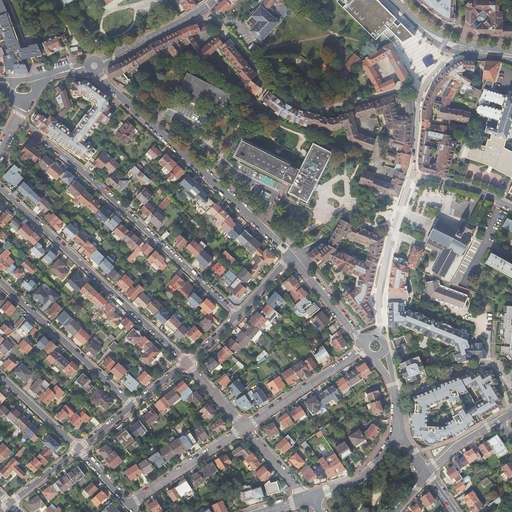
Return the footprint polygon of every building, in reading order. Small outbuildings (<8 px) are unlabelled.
[(23,59),(42,55),(40,50),(37,44),(29,45),(29,46),(21,48),(9,16),(2,0),(0,0),(0,40),(4,39),(8,48),(5,49),(6,53),(9,52),(19,49),(20,52),(22,58),(23,59)] [(178,0),(186,12),(197,5),(193,0),(178,0)] [(223,12),(231,5),(230,4),(225,0),(223,0),(216,6),(216,7),(220,11),(221,10),(223,12)] [(265,0),(260,6),(266,11),(276,0),(277,0),(278,0),(265,0)] [(378,0),(336,0),(336,1),(375,41),(383,33),(393,43),(400,39),(402,42),(412,35),(410,33),(400,23),(396,18),(378,0)] [(417,0),(419,2),(420,3),(420,2),(422,3),(421,4),(422,4),(427,8),(427,9),(428,9),(432,13),(435,15),(436,16),(437,15),(441,18),(441,19),(444,21),(446,22),(447,22),(453,22),(454,20),(455,14),(455,4),(455,0),(417,0)] [(468,23),(470,24),(472,23),(476,27),(474,29),(475,29),(476,30),(476,33),(477,33),(490,33),(493,36),(511,35),(511,25),(503,25),(503,10),(499,10),(499,0),(498,0),(469,0),(463,6),(466,9),(466,22),(468,23)] [(266,11),(260,6),(252,15),(245,23),(252,29),(250,31),(261,41),(278,22),(266,11)] [(198,25),(201,32),(207,29),(205,23),(203,23),(198,25)] [(197,24),(188,27),(191,34),(192,35),(201,32),(198,25),(197,24)] [(183,38),(187,36),(191,34),(188,27),(178,31),(183,38)] [(166,37),(178,53),(182,49),(177,42),(182,39),(186,46),(190,42),(187,36),(183,38),(178,31),(167,37),(166,37)] [(45,48),(47,53),(48,55),(54,52),(53,50),(58,48),(59,50),(64,47),(63,45),(67,43),(64,35),(64,34),(59,37),(58,36),(53,38),(53,37),(47,40),(47,41),(42,43),(45,48)] [(215,50),(216,49),(210,41),(201,48),(192,35),(191,34),(187,36),(190,42),(192,46),(195,49),(202,57),(203,58),(215,50)] [(217,36),(210,41),(216,49),(223,44),(217,36)] [(152,43),(151,44),(156,52),(168,46),(169,48),(167,49),(174,57),(178,53),(166,37),(152,43)] [(223,44),(216,49),(220,53),(228,61),(231,64),(235,69),(238,72),(244,79),(243,80),(242,80),(237,85),(243,90),(245,87),(250,81),(256,74),(247,64),(240,56),(231,47),(232,45),(232,43),(228,39),(225,42),(223,44)] [(146,47),(132,56),(138,63),(156,52),(151,44),(150,44),(146,47)] [(403,81),(408,74),(390,44),(365,58),(366,59),(360,63),(377,92),(391,88),(395,85),(393,82),(392,80),(390,81),(382,84),(379,77),(371,66),(388,56),(390,59),(389,60),(401,81),(403,81)] [(22,58),(20,52),(5,56),(2,56),(2,57),(4,61),(11,59),(10,57),(14,56),(15,60),(22,58)] [(138,63),(139,64),(157,54),(156,52),(138,63)] [(354,54),(339,71),(345,76),(360,59),(354,54)] [(427,67),(435,62),(430,55),(422,60),(427,67)] [(123,61),(119,63),(123,73),(128,70),(139,64),(138,63),(132,56),(128,58),(126,59),(123,61)] [(316,62),(333,78),(339,71),(322,56),(316,62)] [(443,72),(449,78),(450,77),(453,80),(453,81),(452,81),(458,85),(461,80),(468,84),(469,85),(471,80),(466,77),(462,74),(462,72),(464,71),(465,70),(464,68),(474,69),(474,60),(464,60),(462,60),(458,62),(453,65),(449,67),(447,69),(443,72)] [(511,151),(503,147),(506,139),(507,139),(508,138),(507,138),(509,133),(509,134),(509,133),(509,132),(510,128),(511,128),(511,127),(511,122),(511,96),(510,96),(507,95),(507,94),(506,94),(506,95),(506,94),(505,95),(491,91),(499,61),(485,61),(484,67),(482,78),(486,79),(484,89),(480,98),(479,100),(479,102),(478,103),(479,105),(478,106),(477,106),(476,106),(476,107),(477,107),(477,108),(476,109),(476,110),(477,110),(477,111),(477,112),(477,113),(478,112),(479,113),(480,114),(479,114),(480,115),(480,114),(481,114),(481,115),(481,116),(482,117),(484,118),(485,117),(486,116),(488,117),(488,118),(487,120),(488,120),(490,121),(491,120),(491,119),(492,119),(492,118),(495,119),(495,120),(495,121),(497,122),(498,121),(497,123),(497,124),(496,129),(487,126),(486,126),(486,127),(485,131),(484,131),(485,131),(484,132),(485,132),(491,133),(489,139),(487,139),(484,151),(469,146),(465,158),(480,162),(486,164),(511,178),(511,177),(511,184),(508,193),(511,194),(511,151)] [(123,73),(119,63),(114,66),(109,68),(107,69),(111,79),(116,76),(123,73)] [(14,74),(28,73),(25,64),(13,64),(13,66),(12,66),(13,68),(14,74)] [(200,93),(225,105),(231,93),(187,71),(181,84),(192,89),(187,98),(192,101),(195,102),(200,93)] [(429,91),(424,102),(432,105),(436,105),(441,106),(448,108),(450,98),(453,93),(455,90),(456,89),(458,85),(452,81),(448,86),(442,96),(441,102),(434,100),(440,88),(449,78),(443,72),(432,83),(429,91)] [(54,118),(51,115),(48,119),(46,118),(41,114),(38,114),(37,115),(36,114),(33,118),(35,119),(34,121),(34,123),(37,125),(40,127),(41,128),(40,129),(47,135),(47,134),(54,140),(56,141),(64,147),(65,147),(77,155),(78,154),(79,154),(82,157),(88,161),(89,160),(93,163),(101,152),(85,140),(100,119),(101,117),(108,122),(114,113),(108,108),(111,104),(111,97),(97,87),(89,81),(87,80),(85,79),(73,82),(74,85),(72,86),(71,86),(72,90),(70,90),(73,97),(82,94),(91,101),(91,102),(91,104),(91,105),(86,113),(85,112),(76,125),(77,125),(72,132),(68,130),(66,128),(64,127),(62,125),(57,121),(57,120),(54,118)] [(260,89),(250,81),(245,87),(255,95),(260,89)] [(55,88),(60,93),(65,89),(60,84),(55,88)] [(473,87),(471,94),(476,97),(477,97),(480,90),(473,87)] [(54,118),(57,120),(63,114),(71,107),(65,89),(60,93),(63,99),(62,100),(66,109),(62,110),(54,118)] [(266,103),(273,109),(280,101),(277,98),(276,97),(274,95),(273,94),(270,92),(269,92),(268,91),(261,99),(263,100),(261,102),(265,105),(266,103)] [(377,114),(377,115),(383,113),(387,128),(387,138),(393,140),(404,143),(411,144),(412,136),(412,134),(412,132),(412,130),(412,126),(412,125),(412,123),(413,102),(412,101),(404,98),(396,95),(373,101),(375,110),(376,110),(377,114)] [(280,101),(273,109),(275,111),(274,112),(278,115),(280,115),(289,120),(295,108),(292,107),(292,106),(286,103),(286,104),(285,103),(285,104),(283,103),(281,101),(280,101)] [(315,114),(312,123),(318,125),(318,127),(324,130),(325,128),(332,131),(341,128),(342,128),(342,127),(344,126),(345,129),(349,142),(372,150),(376,139),(358,133),(358,132),(354,119),(356,118),(358,118),(368,115),(368,114),(375,112),(375,110),(373,101),(354,107),(356,111),(354,111),(338,115),(339,117),(333,119),(329,117),(328,119),(322,117),(322,116),(315,114)] [(422,119),(422,130),(429,131),(446,135),(447,126),(440,125),(430,124),(432,107),(432,105),(424,102),(423,107),(422,119)] [(470,113),(462,112),(463,110),(448,108),(441,106),(439,118),(460,122),(468,123),(470,113)] [(295,108),(289,120),(289,122),(293,123),(294,121),(302,124),(308,111),(307,111),(306,111),(306,112),(300,110),(295,108)] [(308,111),(302,124),(302,125),(307,127),(307,125),(310,126),(315,114),(311,112),(308,111)] [(124,124),(121,121),(112,132),(123,141),(135,128),(127,121),(124,124)] [(135,128),(123,141),(126,143),(137,130),(135,128)] [(452,136),(446,135),(429,131),(422,130),(420,144),(418,160),(419,169),(420,170),(423,171),(424,171),(424,172),(433,175),(434,175),(435,175),(441,176),(446,178),(454,148),(456,142),(451,141),(452,136)] [(233,155),(232,157),(281,181),(282,179),(287,182),(292,184),(288,192),(307,202),(313,190),(316,185),(317,183),(332,153),(313,143),(299,170),(290,165),(291,163),(242,138),(240,141),(237,146),(233,155)] [(387,138),(384,148),(398,152),(399,150),(397,149),(397,147),(403,148),(402,152),(410,154),(411,149),(412,145),(411,144),(404,143),(393,140),(387,138)] [(26,155),(35,162),(43,152),(29,142),(19,154),(24,158),(26,155)] [(153,146),(147,152),(154,158),(157,155),(156,154),(159,151),(153,146)] [(105,165),(112,158),(103,150),(101,152),(93,163),(92,164),(96,168),(97,166),(101,170),(105,165)] [(397,155),(387,152),(386,157),(396,160),(397,155)] [(397,155),(398,156),(396,163),(402,165),(408,167),(409,161),(410,154),(402,152),(402,153),(401,153),(398,152),(397,155)] [(166,154),(159,161),(164,166),(171,159),(166,154)] [(48,169),(53,162),(54,162),(46,155),(40,162),(48,169)] [(119,165),(112,158),(105,165),(112,172),(119,165)] [(170,171),(176,164),(171,159),(164,166),(162,168),(168,173),(170,171)] [(48,169),(46,171),(57,180),(59,177),(60,176),(64,171),(53,162),(48,169)] [(408,167),(396,163),(395,169),(396,169),(400,171),(407,173),(408,167)] [(14,165),(2,177),(8,182),(9,181),(14,186),(22,178),(17,172),(19,170),(14,165)] [(149,179),(135,165),(120,181),(114,187),(122,194),(124,191),(127,187),(126,187),(127,186),(128,182),(130,180),(129,179),(129,177),(132,174),(144,185),(144,184),(145,184),(145,183),(146,183),(149,179)] [(174,176),(177,178),(184,171),(177,165),(171,172),(170,171),(168,173),(166,175),(171,179),(174,176)] [(376,174),(363,169),(358,183),(371,188),(374,189),(373,189),(387,194),(387,193),(398,197),(404,180),(407,173),(400,171),(396,169),(393,177),(391,184),(377,179),(374,178),(376,174)] [(65,170),(65,171),(64,171),(60,176),(61,177),(61,178),(68,183),(66,187),(67,188),(75,180),(77,178),(74,176),(67,170),(67,171),(65,170)] [(193,179),(187,174),(180,183),(186,188),(185,189),(185,192),(193,199),(194,198),(202,190),(192,180),(193,179)] [(114,187),(120,181),(115,176),(114,177),(112,175),(108,179),(112,182),(110,183),(114,187)] [(70,192),(76,197),(82,190),(84,188),(75,180),(67,188),(67,189),(70,192)] [(23,181),(17,188),(26,197),(33,190),(23,181)] [(153,196),(144,188),(141,191),(137,196),(136,196),(145,204),(147,202),(153,196)] [(42,198),(33,190),(26,197),(35,206),(36,204),(42,198)] [(82,190),(76,197),(85,206),(87,204),(88,203),(93,198),(93,197),(88,194),(87,195),(82,190)] [(207,195),(202,190),(194,198),(197,201),(196,203),(198,205),(198,207),(201,207),(206,212),(215,204),(208,198),(207,200),(205,198),(206,197),(207,195)] [(170,198),(167,196),(158,206),(161,208),(170,198)] [(42,198),(36,204),(45,212),(49,208),(52,205),(43,197),(42,198)] [(96,201),(93,198),(88,203),(97,212),(101,207),(95,201),(96,201)] [(171,200),(170,198),(161,208),(162,209),(171,200)] [(147,202),(145,204),(140,209),(148,217),(151,213),(155,209),(147,202)] [(97,212),(88,203),(87,204),(96,213),(97,212)] [(206,212),(205,214),(206,214),(206,215),(208,215),(209,215),(210,215),(211,215),(212,215),(213,215),(213,214),(219,219),(218,220),(217,221),(217,222),(216,223),(216,224),(217,225),(217,226),(217,227),(218,228),(219,228),(221,226),(229,217),(230,216),(216,203),(215,204),(206,212)] [(107,210),(102,206),(101,207),(97,212),(96,213),(95,214),(104,223),(108,218),(112,213),(108,209),(107,210)] [(6,210),(0,216),(0,220),(1,221),(0,222),(0,224),(3,227),(13,216),(6,210)] [(151,213),(148,217),(144,221),(147,224),(150,220),(158,227),(162,222),(163,221),(161,219),(163,217),(157,211),(153,215),(151,213)] [(52,224),(57,217),(54,214),(52,216),(49,213),(45,217),(52,224)] [(122,220),(116,214),(111,219),(110,220),(108,218),(104,223),(103,223),(112,231),(115,228),(122,220)] [(62,221),(57,217),(52,224),(59,230),(63,226),(60,223),(62,221)] [(229,217),(221,226),(224,229),(223,230),(227,233),(228,233),(235,225),(236,224),(232,221),(233,220),(229,217)] [(28,220),(25,218),(20,223),(15,218),(12,221),(20,229),(25,224),(28,220)] [(437,219),(437,218),(436,219),(437,220),(434,224),(434,223),(433,225),(434,225),(432,228),(431,230),(430,230),(430,231),(430,232),(428,236),(427,235),(426,237),(427,237),(426,239),(427,239),(424,244),(441,253),(432,270),(443,277),(456,254),(460,256),(459,256),(460,257),(460,256),(461,256),(460,255),(464,249),(465,249),(464,248),(468,241),(469,242),(469,241),(468,241),(471,236),(472,236),(471,236),(471,235),(475,228),(461,221),(457,228),(456,229),(453,227),(454,226),(453,226),(453,227),(448,224),(449,224),(448,223),(447,224),(444,222),(444,221),(443,220),(442,221),(439,219),(439,218),(438,218),(437,219)] [(511,221),(507,218),(502,226),(511,232),(511,221)] [(197,223),(192,219),(190,221),(198,228),(200,226),(197,223)] [(369,253),(380,255),(383,237),(363,229),(363,230),(352,225),(352,224),(341,219),(334,231),(342,235),(345,237),(345,236),(370,246),(369,253)] [(70,223),(67,225),(63,230),(72,239),(73,238),(79,231),(70,223)] [(120,223),(113,231),(122,239),(123,238),(129,232),(120,223)] [(19,230),(28,239),(34,232),(25,224),(20,229),(19,230)] [(235,225),(228,233),(235,240),(238,236),(244,230),(241,228),(240,228),(238,227),(238,228),(235,225)] [(253,237),(245,229),(244,230),(238,236),(247,244),(253,237)] [(1,230),(0,231),(0,234),(5,239),(6,240),(8,237),(1,230)] [(89,239),(80,230),(79,231),(73,238),(78,243),(82,247),(88,240),(89,239)] [(130,231),(129,232),(123,238),(135,249),(138,247),(142,242),(130,231)] [(169,234),(166,231),(160,237),(164,240),(169,234)] [(334,231),(330,239),(327,244),(336,248),(342,235),(334,231)] [(34,232),(28,239),(34,245),(40,238),(34,232)] [(180,248),(187,241),(180,235),(177,238),(179,241),(176,244),(180,248)] [(247,244),(245,246),(253,253),(254,252),(258,248),(261,244),(253,237),(247,244)] [(472,242),(468,250),(463,260),(461,264),(451,282),(458,285),(473,258),(482,240),(475,237),(472,242)] [(83,252),(89,257),(96,249),(97,249),(91,243),(88,240),(82,247),(85,250),(83,252)] [(144,240),(142,242),(138,247),(147,255),(153,248),(144,240)] [(186,247),(196,256),(203,249),(193,240),(186,247)] [(38,243),(31,250),(39,257),(45,251),(41,247),(42,246),(38,243)] [(336,248),(327,244),(325,245),(321,243),(307,254),(313,261),(314,261),(321,269),(325,265),(324,263),(327,261),(334,264),(333,267),(351,275),(351,274),(351,273),(359,276),(357,289),(355,290),(354,289),(352,291),(350,288),(342,294),(345,297),(344,298),(346,301),(345,301),(349,305),(349,304),(351,307),(351,308),(356,314),(357,313),(367,324),(374,318),(369,312),(373,310),(366,302),(370,294),(372,285),(373,279),(374,270),(380,255),(369,253),(365,263),(361,262),(361,261),(340,251),(340,252),(335,250),(336,248)] [(394,256),(392,261),(406,267),(415,270),(423,249),(414,246),(408,262),(394,256)] [(3,267),(11,275),(13,273),(18,268),(13,263),(14,261),(8,255),(11,252),(7,248),(0,255),(0,256),(2,259),(0,260),(0,264),(1,265),(0,266),(0,267),(2,269),(3,267)] [(263,252),(258,248),(254,252),(257,254),(259,256),(266,262),(269,265),(275,258),(266,249),(263,252)] [(98,266),(105,258),(96,249),(89,257),(98,266)] [(213,259),(203,249),(196,256),(195,257),(201,263),(199,265),(203,269),(213,259)] [(228,252),(225,250),(220,255),(230,264),(235,259),(234,257),(228,252)] [(45,258),(50,263),(57,256),(52,251),(45,258)] [(133,252),(126,259),(130,262),(137,255),(133,252)] [(147,259),(151,263),(159,255),(156,252),(153,255),(152,254),(147,259)] [(491,252),(485,263),(511,277),(511,263),(506,260),(504,259),(502,258),(491,252)] [(252,275),(256,278),(259,275),(258,274),(262,270),(260,269),(266,262),(259,256),(257,254),(252,259),(257,264),(252,269),(252,268),(249,272),(252,275)] [(113,261),(108,256),(105,258),(98,266),(107,274),(113,268),(114,267),(111,264),(113,261)] [(160,256),(154,262),(159,268),(164,263),(161,260),(163,258),(160,256)] [(30,262),(26,259),(18,268),(20,270),(23,266),(31,272),(35,267),(33,265),(30,262)] [(59,259),(50,268),(62,279),(68,273),(61,266),(64,263),(59,259)] [(469,358),(473,357),(477,357),(477,358),(486,358),(486,352),(484,350),(481,347),(482,343),(470,343),(470,344),(469,344),(467,340),(469,334),(466,333),(461,331),(451,327),(450,326),(444,323),(442,324),(436,321),(435,322),(435,321),(435,320),(434,320),(433,319),(432,319),(431,320),(430,320),(431,319),(424,316),(423,315),(417,312),(415,313),(408,310),(407,312),(404,310),(403,305),(406,305),(406,301),(408,299),(408,297),(409,295),(408,292),(407,290),(406,290),(407,286),(404,285),(404,282),(405,279),(406,274),(407,274),(406,267),(392,261),(390,273),(389,279),(390,279),(388,292),(388,301),(388,306),(387,307),(387,314),(388,315),(388,326),(392,326),(398,326),(398,325),(402,324),(406,326),(406,325),(410,326),(410,328),(414,329),(415,328),(419,330),(418,331),(422,332),(423,333),(422,335),(431,338),(432,336),(433,337),(437,338),(437,337),(441,339),(440,340),(445,341),(445,340),(450,342),(449,343),(453,345),(454,345),(455,348),(454,348),(455,352),(453,353),(456,361),(457,360),(458,362),(462,361),(462,362),(470,359),(469,358)] [(218,262),(213,268),(220,274),(225,268),(218,262)] [(236,276),(244,283),(252,275),(249,272),(244,267),(236,276)] [(18,268),(13,273),(18,278),(23,273),(20,270),(18,268)] [(107,274),(106,275),(114,282),(121,276),(124,273),(120,269),(117,272),(113,268),(107,274)] [(234,274),(229,269),(218,281),(221,284),(223,281),(230,274),(232,275),(234,274)] [(76,272),(69,279),(76,286),(78,285),(79,285),(80,284),(79,283),(80,282),(83,279),(76,272)] [(355,288),(354,289),(355,290),(357,289),(359,276),(351,273),(351,274),(357,277),(355,288)] [(134,282),(125,274),(117,282),(126,291),(134,282)] [(176,274),(169,282),(176,288),(183,281),(176,274)] [(283,283),(289,291),(292,288),(298,283),(299,282),(293,275),(283,283)] [(27,276),(21,283),(30,291),(36,285),(27,276)] [(178,290),(187,298),(194,292),(194,291),(195,290),(186,281),(178,290)] [(221,284),(218,281),(213,286),(225,297),(232,290),(224,282),(222,285),(221,284)] [(98,292),(87,282),(80,290),(83,293),(82,295),(83,296),(84,294),(86,296),(84,297),(85,298),(87,297),(91,300),(92,299),(98,292)] [(423,299),(429,298),(430,298),(430,297),(434,297),(434,298),(435,297),(439,299),(439,300),(440,299),(443,300),(444,302),(445,301),(448,302),(449,304),(450,303),(453,304),(454,305),(455,305),(458,306),(459,307),(460,307),(462,307),(468,306),(466,297),(464,296),(464,295),(462,295),(459,294),(459,293),(457,293),(454,292),(453,291),(452,292),(449,290),(448,289),(447,290),(444,288),(444,287),(443,288),(439,287),(439,286),(437,285),(436,282),(426,284),(427,287),(421,288),(423,299)] [(238,286),(233,293),(238,297),(246,288),(241,284),(239,283),(237,285),(238,286)] [(142,292),(144,290),(139,284),(135,289),(133,287),(126,293),(133,300),(139,293),(140,294),(142,292)] [(67,292),(70,295),(73,292),(67,286),(64,290),(67,292)] [(296,302),(297,303),(302,299),(308,294),(305,291),(304,291),(301,287),(300,286),(294,290),(295,291),(292,293),(296,302)] [(47,295),(39,288),(33,295),(44,305),(50,299),(54,303),(60,297),(52,290),(47,295)] [(282,296),(276,291),(269,299),(276,306),(284,298),(282,296)] [(107,301),(98,292),(92,299),(101,308),(101,307),(106,301),(107,301)] [(140,294),(134,301),(139,306),(140,305),(144,308),(145,307),(151,300),(142,292),(140,294)] [(187,298),(187,299),(192,304),(190,306),(194,310),(196,307),(203,300),(196,294),(194,292),(187,298)] [(306,312),(310,317),(320,309),(314,302),(311,304),(311,303),(311,302),(311,301),(310,301),(309,301),(308,300),(311,298),(308,294),(302,299),(297,303),(292,307),(295,310),(297,309),(300,312),(301,313),(302,313),(303,313),(304,313),(305,313),(306,312)] [(72,298),(70,300),(72,301),(79,308),(81,310),(83,308),(72,298)] [(154,298),(151,300),(145,307),(154,316),(163,307),(154,298)] [(203,310),(202,312),(206,316),(215,306),(206,299),(200,305),(203,308),(202,309),(203,310)] [(16,308),(8,301),(0,309),(1,310),(2,309),(4,310),(10,315),(16,308)] [(106,301),(101,307),(105,311),(104,312),(109,317),(113,312),(115,310),(114,309),(113,308),(106,301)] [(56,303),(47,312),(53,317),(62,308),(56,303)] [(275,310),(268,304),(262,310),(269,316),(275,310)] [(511,305),(503,305),(503,312),(501,312),(501,313),(501,316),(501,318),(503,318),(503,320),(501,320),(501,323),(500,328),(502,328),(502,329),(502,334),(501,343),(504,343),(508,343),(508,346),(504,346),(501,346),(500,354),(507,354),(508,355),(510,359),(511,361),(511,305)] [(169,312),(163,307),(154,316),(163,325),(171,317),(168,314),(169,312)] [(70,315),(64,310),(55,319),(61,325),(62,324),(63,323),(66,326),(73,319),(74,317),(71,314),(70,315)] [(106,320),(115,329),(121,323),(124,320),(120,317),(119,318),(117,316),(113,312),(109,317),(106,320)] [(249,321),(259,329),(267,320),(258,312),(249,321)] [(321,312),(312,319),(320,329),(329,322),(321,312)] [(206,316),(213,323),(215,321),(208,315),(206,316)] [(13,326),(16,329),(25,319),(22,316),(13,326)] [(206,316),(199,324),(206,331),(213,323),(206,316)] [(124,320),(121,323),(128,330),(133,324),(126,317),(124,320)] [(171,329),(174,331),(180,325),(171,317),(163,325),(162,326),(169,332),(171,329)] [(65,327),(74,336),(81,328),(82,327),(73,319),(66,326),(65,327)] [(27,321),(21,328),(27,334),(34,327),(27,321)] [(245,333),(250,338),(251,339),(254,336),(259,329),(249,321),(245,326),(248,329),(245,333)] [(4,323),(0,327),(0,328),(0,329),(4,332),(8,336),(12,331),(4,323)] [(187,329),(181,323),(180,325),(174,331),(173,332),(180,339),(186,333),(189,330),(187,329)] [(194,325),(189,330),(186,333),(188,336),(190,335),(194,340),(201,333),(194,325)] [(235,341),(242,347),(250,338),(245,333),(238,327),(235,330),(240,335),(235,341)] [(38,331),(34,328),(30,333),(33,336),(38,331)] [(81,328),(74,336),(83,344),(90,337),(81,328)] [(133,328),(125,337),(128,340),(130,342),(131,342),(134,345),(142,336),(140,334),(140,333),(140,332),(140,331),(139,331),(139,330),(138,330),(137,330),(136,330),(135,330),(133,328)] [(338,331),(332,336),(327,339),(330,343),(331,342),(337,351),(347,344),(341,335),(338,331)] [(406,342),(404,335),(393,340),(396,347),(406,342)] [(9,337),(8,336),(6,337),(15,346),(17,344),(9,337)] [(146,351),(152,344),(144,336),(138,343),(146,351)] [(232,338),(224,348),(230,354),(231,355),(236,349),(238,351),(242,347),(235,341),(232,338)] [(3,353),(6,356),(11,350),(10,349),(13,346),(6,339),(3,343),(8,348),(3,353)] [(23,339),(18,345),(20,348),(27,354),(32,348),(23,339)] [(50,340),(44,348),(50,354),(57,346),(50,340)] [(92,341),(86,347),(95,355),(101,350),(92,341)] [(112,350),(118,344),(115,341),(109,346),(112,350)] [(146,351),(152,357),(159,350),(152,344),(146,351)] [(219,364),(220,364),(224,360),(230,354),(224,348),(218,354),(215,354),(216,356),(213,359),(219,364)] [(328,352),(325,348),(317,353),(323,362),(331,357),(328,352)] [(146,351),(143,354),(142,355),(140,357),(141,358),(148,365),(152,360),(153,361),(157,356),(156,356),(160,351),(159,350),(152,357),(146,351)] [(255,359),(258,361),(268,353),(265,351),(260,355),(259,354),(255,359)] [(60,355),(53,363),(62,371),(64,369),(69,363),(60,355)] [(399,364),(401,369),(400,369),(404,379),(405,378),(407,383),(411,382),(423,377),(422,377),(426,375),(424,371),(425,371),(421,361),(420,361),(419,356),(415,358),(415,357),(403,362),(403,363),(399,364)] [(15,365),(16,366),(20,361),(19,360),(18,361),(17,360),(14,363),(12,361),(13,360),(11,357),(10,359),(9,358),(3,365),(10,370),(15,365)] [(109,357),(102,363),(109,370),(116,363),(109,357)] [(303,362),(309,371),(317,366),(311,357),(303,362)] [(219,370),(223,367),(220,364),(219,364),(213,359),(212,358),(205,363),(211,371),(215,367),(217,369),(219,370)] [(303,362),(302,360),(292,367),(298,377),(301,375),(301,376),(309,371),(303,362)] [(72,361),(69,363),(64,369),(71,375),(78,367),(72,361)] [(127,371),(118,362),(110,370),(114,374),(115,373),(120,378),(126,372),(127,371)] [(355,367),(356,368),(362,377),(370,372),(364,363),(360,366),(359,364),(355,367)] [(22,364),(15,372),(26,382),(33,374),(22,364)] [(145,371),(146,371),(139,365),(137,367),(139,369),(138,370),(137,371),(137,372),(137,373),(137,374),(137,375),(139,375),(140,376),(138,378),(144,384),(151,377),(145,371)] [(292,367),(281,374),(288,385),(299,378),(298,377),(292,367)] [(356,368),(344,376),(345,377),(350,385),(362,377),(356,368)] [(470,372),(475,380),(477,384),(480,389),(485,398),(492,410),(497,407),(500,405),(498,402),(500,401),(499,400),(494,393),(491,388),(490,389),(487,384),(483,376),(486,375),(485,373),(481,373),(480,370),(475,370),(470,372)] [(486,370),(480,370),(481,373),(485,373),(486,375),(483,376),(487,384),(490,389),(491,388),(494,393),(499,400),(500,401),(502,399),(494,386),(497,383),(496,381),(496,380),(492,372),(486,370)] [(83,372),(74,382),(80,388),(81,387),(87,393),(93,388),(94,386),(89,382),(91,380),(83,372)] [(470,372),(465,374),(469,382),(475,380),(470,372)] [(230,380),(225,373),(217,380),(220,384),(221,383),(224,386),(230,380)] [(138,383),(129,374),(126,376),(128,379),(124,384),(131,390),(138,383)] [(465,374),(459,377),(465,388),(470,385),(471,386),(472,385),(472,387),(477,384),(475,380),(469,382),(465,374)] [(279,376),(268,384),(273,393),(277,390),(278,392),(286,387),(279,376)] [(43,381),(39,377),(35,382),(35,383),(30,388),(39,396),(46,389),(41,384),(43,381)] [(339,387),(336,389),(340,396),(344,394),(351,389),(349,387),(351,386),(350,385),(345,377),(341,380),(340,379),(336,382),(337,384),(339,387)] [(437,387),(433,389),(435,393),(438,402),(441,400),(445,399),(445,400),(448,398),(450,404),(455,403),(457,403),(460,401),(459,399),(460,399),(458,393),(466,390),(466,389),(465,388),(459,377),(455,378),(448,381),(442,384),(439,385),(440,386),(437,387)] [(238,378),(227,387),(230,391),(231,390),(233,392),(236,396),(246,388),(241,383),(240,383),(240,381),(238,378)] [(173,389),(180,397),(183,401),(187,398),(193,393),(183,381),(173,388),(173,389)] [(480,389),(477,384),(472,387),(478,397),(487,413),(491,411),(492,410),(485,398),(480,389)] [(336,389),(333,385),(330,387),(329,387),(323,391),(323,392),(318,395),(325,405),(333,399),(334,401),(335,403),(342,398),(340,396),(336,389)] [(472,385),(471,386),(478,401),(474,403),(475,406),(479,412),(481,416),(487,413),(478,397),(472,387),(472,385)] [(48,387),(40,397),(47,403),(55,395),(59,399),(65,394),(56,386),(52,391),(48,387)] [(379,400),(381,399),(377,387),(366,391),(367,394),(370,403),(379,400)] [(101,391),(97,388),(89,397),(92,400),(92,401),(97,405),(99,403),(100,404),(107,409),(113,403),(104,394),(105,393),(101,390),(101,391)] [(163,396),(164,397),(170,405),(180,397),(173,389),(166,394),(163,396)] [(261,389),(253,394),(251,390),(247,393),(251,400),(254,398),(259,404),(267,399),(261,389)] [(414,410),(414,412),(421,412),(428,410),(428,406),(437,402),(432,389),(431,389),(413,397),(415,401),(415,409),(415,410),(414,410)] [(193,393),(187,398),(190,401),(192,399),(197,404),(203,399),(195,391),(193,393)] [(318,395),(317,394),(305,402),(312,414),(320,409),(317,405),(322,402),(318,395)] [(244,395),(236,400),(236,401),(237,400),(241,407),(241,408),(242,408),(243,408),(244,409),(245,410),(246,410),(247,409),(248,409),(252,407),(244,395)] [(164,397),(154,405),(158,410),(161,408),(163,410),(170,405),(164,397)] [(383,411),(379,400),(370,403),(372,408),(373,414),(383,411)] [(10,411),(2,403),(0,405),(0,414),(3,418),(5,416),(7,415),(10,411)] [(207,403),(201,409),(208,418),(215,412),(207,403)] [(454,418),(453,419),(461,431),(469,426),(467,425),(474,420),(472,417),(468,410),(466,412),(464,408),(462,403),(461,404),(451,408),(455,415),(453,416),(454,418)] [(74,413),(65,404),(62,408),(63,409),(56,416),(60,419),(63,417),(64,419),(68,415),(70,417),(74,413)] [(300,406),(290,412),(295,420),(305,414),(300,406)] [(479,412),(475,406),(468,410),(472,417),(479,412)] [(5,419),(12,425),(15,423),(22,415),(18,412),(19,410),(18,409),(17,410),(14,407),(10,411),(7,415),(8,416),(7,417),(5,419)] [(153,409),(142,417),(148,425),(158,416),(153,409)] [(421,412),(414,412),(415,412),(415,413),(412,413),(411,413),(411,426),(412,426),(426,426),(427,413),(428,413),(428,410),(421,412)] [(76,413),(70,420),(77,426),(83,420),(86,422),(90,417),(83,411),(79,415),(76,413)] [(293,423),(287,413),(278,418),(283,426),(287,423),(289,425),(293,423)] [(22,415),(15,423),(23,430),(30,422),(31,422),(26,417),(23,414),(22,415)] [(220,418),(211,426),(212,429),(215,428),(217,432),(225,427),(225,423),(220,418)] [(461,431),(453,419),(446,423),(447,425),(452,433),(454,435),(461,431)] [(146,428),(139,420),(129,428),(136,436),(146,428)] [(35,434),(39,430),(36,427),(33,425),(30,422),(23,430),(22,431),(31,439),(31,438),(35,434)] [(278,430),(273,422),(264,428),(269,436),(278,430)] [(367,430),(364,432),(367,437),(372,440),(375,436),(377,433),(380,429),(373,423),(371,424),(367,430)] [(440,439),(440,436),(448,436),(448,435),(449,435),(452,433),(447,425),(445,426),(426,426),(412,426),(412,435),(422,436),(422,439),(426,439),(429,442),(433,442),(436,439),(440,439)] [(191,433),(198,443),(198,444),(202,442),(201,441),(208,436),(203,428),(202,426),(198,429),(199,430),(196,433),(195,431),(191,433)] [(121,430),(115,436),(121,444),(125,441),(123,438),(126,436),(121,430)] [(359,430),(349,436),(355,445),(365,439),(359,430)] [(191,433),(181,440),(186,448),(187,449),(187,450),(198,443),(191,433)] [(48,434),(42,441),(45,444),(46,445),(53,451),(54,452),(57,449),(59,451),(63,448),(60,446),(48,434)] [(285,437),(293,445),(296,442),(288,434),(285,437)] [(487,441),(487,442),(493,450),(498,458),(499,458),(498,457),(507,451),(507,452),(508,452),(496,434),(496,435),(496,436),(488,442),(487,441)] [(284,437),(283,438),(276,444),(284,453),(291,446),(284,437)] [(179,438),(169,445),(175,455),(186,448),(181,440),(179,438)] [(345,441),(335,448),(342,459),(352,453),(345,441)] [(484,456),(493,450),(487,442),(479,448),(484,456)] [(12,451),(3,443),(0,445),(0,460),(1,462),(12,451)] [(46,445),(45,444),(41,448),(43,450),(37,457),(45,464),(51,458),(49,455),(53,451),(46,445)] [(98,451),(105,458),(112,451),(106,444),(98,451)] [(169,445),(158,451),(165,462),(176,455),(175,455),(169,445)] [(24,446),(18,452),(13,457),(16,460),(27,449),(24,446)] [(245,458),(251,453),(246,447),(243,449),(240,446),(232,452),(236,457),(241,454),(245,458)] [(176,455),(176,456),(187,449),(186,448),(175,455),(176,455)] [(464,455),(469,463),(477,458),(472,450),(468,452),(467,452),(464,454),(464,455)] [(112,451),(105,458),(111,465),(114,468),(123,461),(119,457),(113,451),(112,451)] [(158,451),(148,458),(151,463),(154,461),(159,468),(166,463),(165,462),(158,451)] [(245,458),(252,466),(258,460),(251,452),(251,453),(245,458)] [(296,453),(289,459),(297,468),(304,462),(296,453)] [(360,459),(356,453),(351,457),(355,463),(360,459)] [(323,457),(318,461),(321,465),(325,471),(327,478),(337,476),(345,470),(334,454),(325,460),(323,457)] [(223,455),(215,460),(221,469),(231,462),(226,455),(223,456),(223,455)] [(16,460),(13,457),(0,471),(0,473),(5,478),(13,469),(22,478),(26,474),(17,465),(19,463),(16,460)] [(33,472),(42,463),(35,457),(33,459),(27,466),(28,466),(33,472)] [(459,470),(469,463),(464,457),(459,461),(458,460),(457,460),(456,459),(454,461),(455,462),(454,463),(459,470)] [(148,458),(137,465),(142,473),(143,474),(154,467),(151,463),(148,458)] [(212,462),(198,471),(204,481),(206,483),(210,480),(208,477),(214,473),(216,476),(220,474),(212,462)] [(511,464),(510,462),(505,465),(504,466),(501,468),(504,471),(504,473),(505,475),(507,476),(509,479),(511,477),(511,464)] [(137,465),(136,464),(125,471),(131,480),(135,477),(139,475),(142,473),(137,465)] [(307,465),(300,471),(310,483),(317,476),(313,472),(307,465)] [(319,478),(319,480),(327,478),(325,471),(321,465),(313,472),(317,476),(319,478)] [(68,474),(74,483),(85,475),(78,466),(67,474),(68,474)] [(263,466),(255,473),(262,480),(263,479),(264,480),(271,474),(263,466)] [(448,472),(447,473),(449,476),(448,477),(450,479),(450,480),(451,479),(451,480),(459,474),(454,466),(447,471),(448,472)] [(204,481),(198,471),(189,478),(195,487),(204,481)] [(55,482),(61,490),(62,492),(63,491),(74,483),(68,474),(64,478),(63,476),(55,481),(55,482)] [(490,483),(487,478),(486,478),(480,482),(484,488),(490,483)] [(192,489),(186,480),(178,485),(184,494),(192,489)] [(269,480),(264,484),(267,495),(276,492),(279,491),(279,490),(281,489),(278,481),(271,483),(271,482),(270,483),(269,480)] [(461,481),(453,486),(458,494),(466,489),(461,481)] [(55,482),(51,484),(51,485),(42,492),(48,500),(61,490),(55,482)] [(92,482),(84,489),(89,495),(90,495),(98,489),(92,482)] [(247,488),(250,499),(254,497),(254,499),(256,498),(264,496),(261,486),(253,489),(252,488),(248,489),(247,488)] [(181,496),(175,487),(167,492),(173,501),(176,499),(178,501),(179,500),(180,501),(183,499),(181,496)] [(95,496),(91,499),(97,506),(101,502),(106,498),(107,496),(102,490),(95,496)] [(429,493),(420,499),(426,508),(435,502),(429,493)] [(469,507),(478,500),(473,493),(463,499),(469,507)] [(38,510),(45,505),(38,495),(27,503),(33,510),(37,508),(38,510)] [(502,501),(500,497),(488,505),(490,508),(499,503),(502,501)] [(111,502),(109,500),(106,503),(108,505),(100,511),(119,511),(112,503),(112,502),(111,502)] [(148,505),(152,511),(160,511),(163,510),(156,500),(148,505)] [(221,511),(227,509),(222,500),(212,505),(215,511),(221,511)] [(477,511),(483,508),(478,500),(469,507),(472,511),(477,511)]
